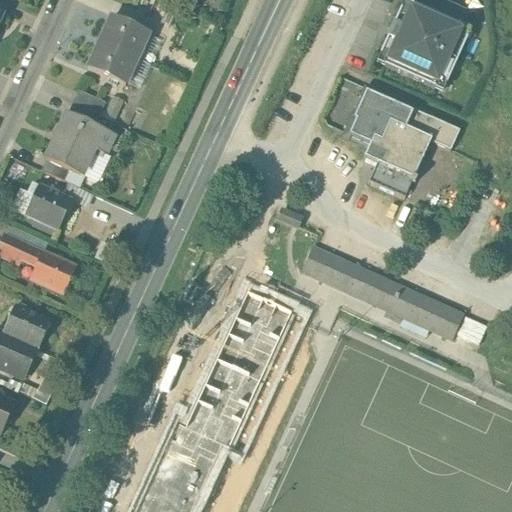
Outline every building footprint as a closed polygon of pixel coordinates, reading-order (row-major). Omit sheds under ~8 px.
[(466,11),(443,1),(439,11),(461,21),(466,11)] [(404,2),(376,64),(441,94),(469,31),(404,2)] [(148,36),(110,19),(99,44),(129,58),(136,43),(143,47),(148,36)] [(129,58),(99,44),(87,70),(124,88),(129,77),(122,74),(129,58)] [(459,133),(364,90),(342,138),(368,149),(363,161),(375,166),(367,186),(403,202),(429,145),(449,154),(459,133)] [(105,105),(78,92),(72,104),(99,117),(105,105)] [(99,117),(72,104),(66,117),(94,129),(99,117)] [(66,117),(58,134),(61,135),(48,162),(48,163),(69,174),(78,178),(91,151),(103,157),(112,138),(66,117)] [(69,174),(48,163),(48,162),(46,161),(45,162),(46,163),(41,173),(64,184),(69,174)] [(71,203),(38,188),(38,189),(31,186),(27,195),(34,198),(24,219),(57,234),(65,217),(67,218),(72,206),(70,205),(71,203)] [(295,221),(284,216),(281,223),(292,228),(295,221)] [(75,269),(43,255),(43,256),(12,242),(6,256),(36,270),(30,283),(62,297),(75,269)] [(462,319),(311,250),(301,275),(451,343),(462,319)] [(294,320),(306,292),(266,276),(255,304),(294,320)] [(50,324),(14,308),(2,336),(36,351),(38,352),(50,324)] [(456,336),(477,346),(486,328),(465,318),(456,336)] [(2,336),(0,335),(0,370),(23,381),(36,351),(2,336)] [(0,434),(5,423),(9,424),(15,410),(12,409),(12,407),(0,401),(0,397),(1,396),(0,395),(0,434)]
